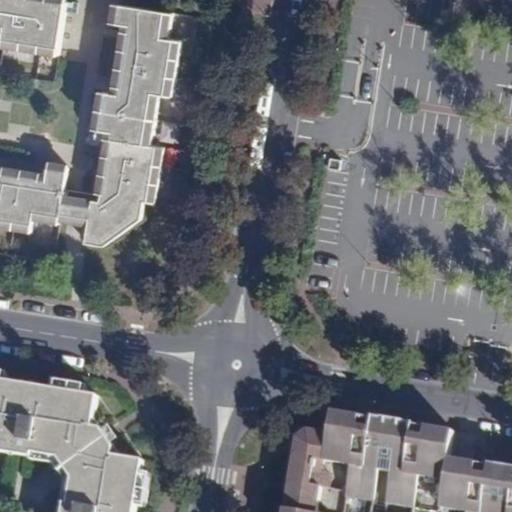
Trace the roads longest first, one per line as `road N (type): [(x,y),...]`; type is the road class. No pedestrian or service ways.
road 1 (tertiary): [(292,0),(235,366)]
road 2 (residential): [(235,366),(511,411)]
road 3 (tertiary): [(235,366),(0,326)]
road 4 (tertiary): [(235,366),(211,511)]
